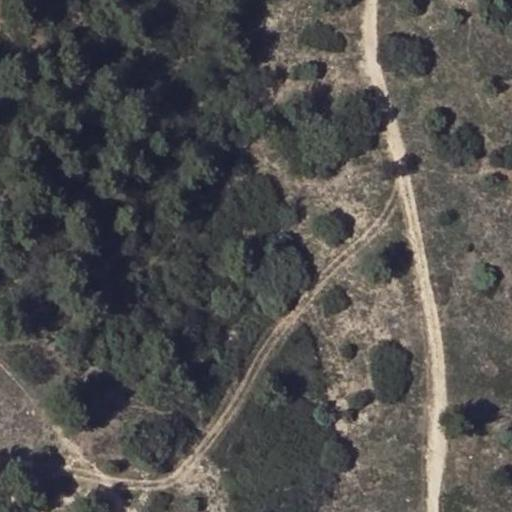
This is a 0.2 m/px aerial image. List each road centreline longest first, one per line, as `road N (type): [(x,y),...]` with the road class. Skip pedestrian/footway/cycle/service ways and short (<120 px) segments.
road 1 (track): [(402,193),(298,295),(230,404),(169,472),(105,483),(0,461)]
road 2 (track): [(432,511),(425,308),(364,45),(372,0)]
